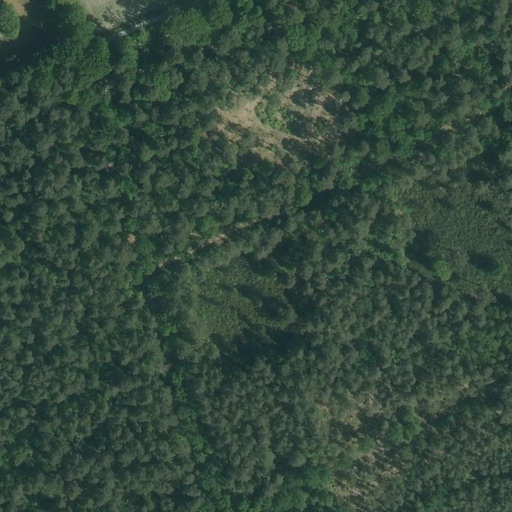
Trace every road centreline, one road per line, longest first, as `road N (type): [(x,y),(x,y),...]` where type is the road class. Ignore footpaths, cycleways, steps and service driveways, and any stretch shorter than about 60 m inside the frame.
road 1 (track): [(212,511),(77,52)]
road 2 (track): [(141,270),(511,100)]
